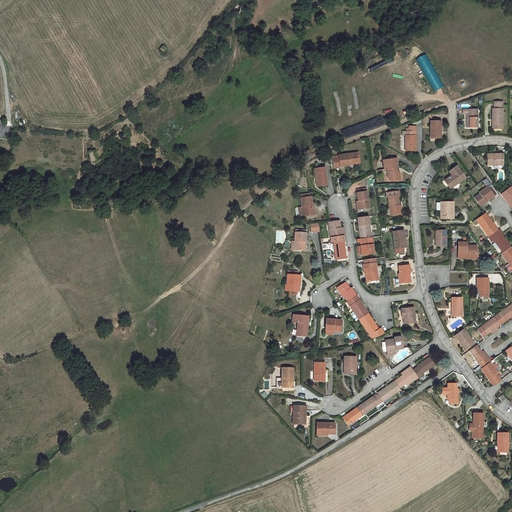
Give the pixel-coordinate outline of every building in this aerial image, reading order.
[(426,54),(416,59),(434,92),(445,87),(426,54)] [(494,128),(502,128),(502,102),(494,102),(494,109),(492,109),(492,119),(494,119),(494,128)] [(477,109),(463,109),(463,114),(467,114),(468,114),(468,128),(477,128),(477,109)] [(441,121),(431,121),(431,138),(441,138),(441,121)] [(402,131),(402,136),(405,136),(416,136),(416,126),(409,126),(409,129),(409,131),(406,131),(402,131)] [(416,136),(405,136),(405,151),(416,151),(416,136)] [(341,166),(350,165),(350,163),(359,162),(358,153),(339,155),(339,156),(332,157),(333,168),(341,167),(341,166)] [(497,154),(487,154),(487,165),(503,164),(503,154),(497,154)] [(390,178),(391,181),(400,180),(397,158),(383,160),(384,169),(387,169),(388,178),(390,178)] [(450,188),(465,177),(457,166),(449,171),(452,175),(451,177),(450,176),(444,180),(450,188)] [(317,186),(327,185),(325,167),(316,168),(318,177),(316,178),(317,186)] [(486,178),(483,181),(487,187),(488,188),(491,186),(486,178)] [(511,205),(511,185),(500,194),(503,198),(505,196),(511,205)] [(474,198),(480,206),(490,199),(494,196),(497,194),(491,186),(488,188),(480,194),(474,198)] [(367,191),(357,193),(358,201),(359,201),(360,210),(369,208),(367,191)] [(389,207),(391,207),(392,215),(402,214),(401,205),(399,205),(398,196),(400,195),(399,191),(386,193),(387,197),(388,197),(389,207)] [(511,205),(505,196),(503,198),(507,202),(510,207),(511,205)] [(301,198),(300,198),(302,207),(303,216),(315,214),(314,207),(313,208),(312,203),(311,197),(309,197),(301,198)] [(453,202),(440,202),(440,207),(441,207),(441,210),(441,218),(453,218),(453,202)] [(489,236),(497,230),(491,221),(485,213),(476,219),(489,236)] [(368,216),(357,218),(359,230),(362,230),(363,238),(371,237),(368,216)] [(339,220),(330,221),(331,229),(329,229),(330,238),(331,238),(332,242),(334,242),(344,241),(343,236),(345,236),(344,232),(343,227),(340,228),(339,220)] [(318,223),(310,224),(311,232),(319,231),(318,223)] [(503,252),(510,247),(501,235),(500,233),(501,232),(500,231),(499,229),(497,230),(489,236),(488,237),(492,242),(494,240),(503,252)] [(404,230),(393,232),(395,253),(403,252),(403,248),(404,247),(403,239),(405,239),(404,230)] [(445,230),(435,230),(435,239),(437,239),(437,246),(446,246),(446,243),(445,239),(445,230)] [(306,233),(295,232),(295,241),(295,250),(304,250),(305,241),(304,241),(304,240),(305,240),(306,233)] [(360,239),(357,239),(358,243),(360,242),(361,247),(362,255),(374,253),(372,237),(371,237),(363,238),(360,239)] [(458,258),(466,258),(466,256),(476,256),(476,252),(476,245),(466,245),(466,237),(463,237),(463,242),(458,242),(458,258)] [(336,259),(346,258),(345,248),(344,241),(334,242),(335,246),(336,259)] [(511,249),(510,247),(503,252),(502,253),(511,267),(511,249)] [(369,281),(378,280),(375,258),(364,260),(364,264),(363,265),(364,274),(366,273),(368,273),(369,281)] [(409,265),(399,266),(400,274),(398,274),(399,283),(409,282),(408,273),(409,273),(410,273),(409,265)] [(289,291),(297,291),(297,285),(300,285),(300,276),(298,275),(288,275),(287,285),(286,285),(285,290),(289,291)] [(488,278),(477,278),(477,286),(479,286),(479,297),(488,297),(488,278)] [(345,282),(337,287),(342,295),(343,294),(345,297),(348,301),(356,296),(353,291),(352,292),(350,289),(345,282)] [(362,307),(363,306),(361,303),(356,296),(348,301),(347,302),(354,312),(359,319),(367,314),(362,307)] [(462,298),(451,298),(451,316),(462,316),(462,298)] [(511,316),(511,305),(511,304),(504,310),(503,311),(494,317),(500,325),(511,317),(511,316)] [(402,317),(403,317),(405,317),(406,323),(415,322),(413,307),(401,309),(402,317)] [(354,312),(351,314),(356,321),(359,319),(354,312)] [(370,335),(371,334),(374,338),(382,335),(384,333),(380,328),(378,329),(373,321),(368,313),(367,314),(359,319),(370,335)] [(297,335),(306,336),(307,326),(306,326),(306,323),(307,323),(308,316),(293,315),(292,322),(298,322),(296,335),(297,335)] [(500,325),(494,317),(477,329),(483,337),(491,332),(497,327),(500,325)] [(326,319),(325,330),(334,331),(341,332),(342,320),(334,320),(326,319)] [(463,329),(454,335),(459,342),(461,341),(467,349),(474,344),(463,329)] [(394,339),(385,341),(385,342),(387,351),(387,352),(390,352),(391,354),(395,353),(396,353),(396,349),(403,348),(401,336),(394,338),(394,339)] [(477,345),(469,351),(481,366),(479,367),(480,369),(481,368),(489,363),(481,351),(477,345)] [(483,350),(481,351),(489,363),(490,362),(491,361),(485,353),(483,350)] [(345,356),(344,356),(344,373),(351,374),(356,374),(356,357),(345,356)] [(435,364),(429,357),(419,364),(417,366),(418,367),(417,368),(413,370),(418,377),(418,378),(423,374),(422,373),(435,364)] [(492,383),(494,386),(501,380),(497,375),(496,373),(497,372),(495,369),(498,367),(495,363),(492,366),(490,362),(489,363),(481,368),(488,378),(489,377),(493,382),(492,383)] [(325,363),(314,363),(314,381),(323,381),(323,375),(325,375),(325,363)] [(407,382),(408,384),(418,377),(413,370),(411,367),(407,370),(408,372),(403,376),(395,382),(399,388),(407,382)] [(282,387),(291,387),(291,378),(293,378),(293,368),(282,368),(282,387)] [(399,388),(395,382),(386,388),(377,394),(378,395),(382,401),(383,402),(400,390),(399,388)] [(456,389),(456,384),(447,384),(448,388),(442,388),(442,394),(448,394),(448,399),(449,399),(451,399),(451,403),(457,403),(457,393),(456,393),(456,389)] [(382,401),(378,395),(376,396),(374,398),(373,397),(370,399),(360,406),(365,413),(382,401)] [(293,423),(303,424),(303,416),(305,416),(306,406),(294,406),(293,423)] [(365,413),(360,406),(349,413),(347,415),(347,416),(345,418),(343,419),(348,425),(365,413)] [(483,431),(483,413),(473,413),(473,422),(474,422),(474,424),(474,431),(472,431),(472,438),(482,438),(482,431),(483,431)] [(335,423),(317,423),(317,433),(327,433),(329,433),(329,434),(335,434),(335,423)] [(498,452),(507,452),(508,433),(497,433),(497,443),(498,443),(498,452)]
